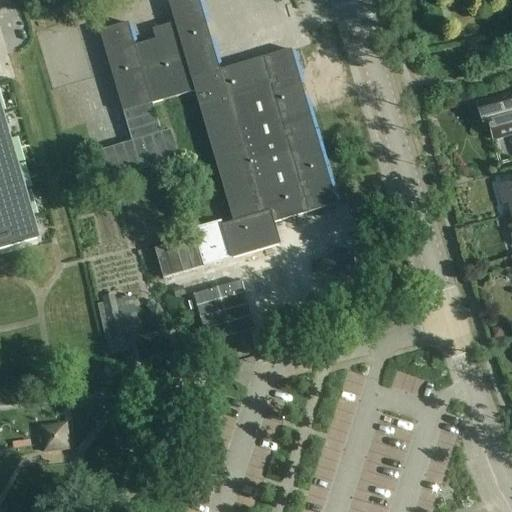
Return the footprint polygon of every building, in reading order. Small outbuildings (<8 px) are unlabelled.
[(298,210),(263,58),(184,76),(166,0),(161,0),(134,6),(140,30),(116,35),(132,103),(165,95),(196,229),(188,231),(186,225),(158,231),(166,268),(177,271),(200,266),(212,269),(215,280),(232,276),(238,278),(239,272),(239,271),(248,237),(248,235),(252,220),(270,216),(271,216),(298,210)] [(511,95),(477,105),(483,125),(489,124),(494,143),(511,137),(511,95)] [(0,255),(37,245),(0,117),(0,255)] [(511,185),(499,189),(504,206),(509,204),(511,215),(511,185)] [(153,245),(121,249),(125,279),(157,275),(153,245)] [(161,322),(200,312),(194,286),(154,296),(161,322)] [(124,338),(115,302),(102,305),(111,341),(124,338)] [(45,453),(68,450),(65,426),(42,429),(45,453)]
